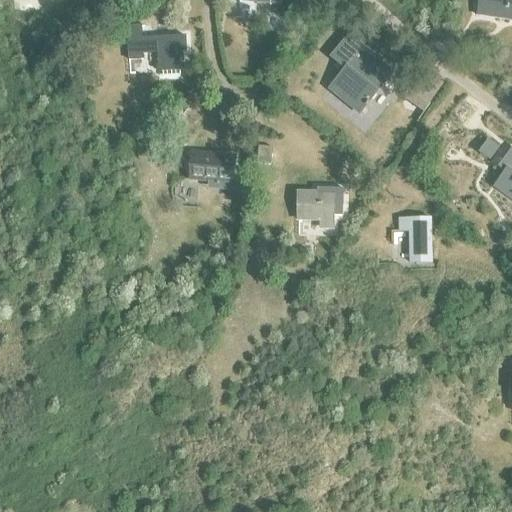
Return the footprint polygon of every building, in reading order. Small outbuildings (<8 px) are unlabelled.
[(511,0),(479,0),(477,17),(511,22),(511,0)] [(183,71),(182,64),(184,64),(184,58),(182,59),(182,53),(186,53),(185,37),(141,40),(141,27),(127,28),(128,61),(143,60),(143,55),(158,54),(159,73),(162,72),(162,76),(180,75),(179,72),(183,71)] [(342,100),(359,114),(394,71),(351,35),(332,58),(358,79),(342,100)] [(160,144),(173,156),(181,148),(168,136),(160,144)] [(488,142),(479,154),(489,161),(497,149),(488,142)] [(257,163),(270,164),(272,149),(258,147),(257,163)] [(507,174),(497,188),(511,198),(511,151),(499,168),(507,174)] [(192,155),(190,181),(218,183),(217,192),(241,194),(243,174),(233,173),(234,158),(192,155)] [(316,195),(298,195),(298,221),(321,221),(321,229),(332,229),(332,217),(343,217),(342,190),(316,189),(316,195)] [(399,221),(399,233),(409,233),(409,264),(431,263),(431,219),(409,220),(409,221),(399,221)]
